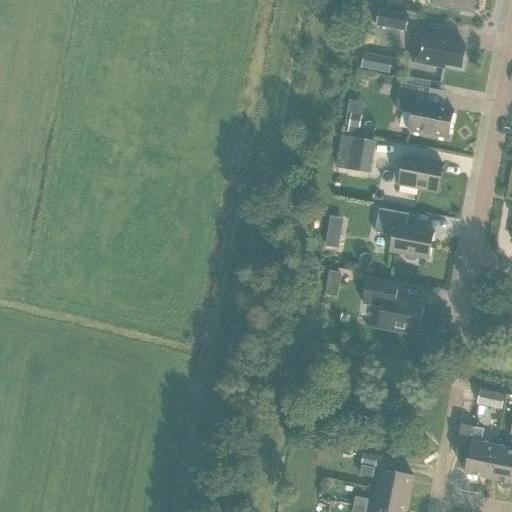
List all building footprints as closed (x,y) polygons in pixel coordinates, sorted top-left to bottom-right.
[(472,13),(474,0),(433,0),(433,5),(472,13)] [(406,31),(409,15),(379,9),(376,26),(406,31)] [(461,68),(466,46),(449,43),(450,40),(418,33),(412,62),(444,68),(445,65),(461,68)] [(393,59),(365,53),(362,68),(390,74),(393,59)] [(448,138),(453,110),(426,105),(429,89),(402,84),(397,110),(413,113),(409,131),(448,138)] [(371,174),(377,142),(341,136),(335,167),(371,174)] [(438,192),(443,164),(405,156),(399,185),(438,192)] [(422,258),(429,259),(434,233),(406,227),(408,214),(380,209),(375,232),(393,236),(390,251),(400,253),(405,262),(414,263),(422,258)] [(340,246),(343,217),(331,216),(327,245),(340,246)] [(327,292),(339,294),(342,271),(329,270),(327,292)] [(423,305),(396,300),(399,284),(368,278),(363,304),(381,307),(377,329),(418,336),(424,303),(423,303),(423,305)] [(505,395),(480,390),(477,405),(502,410),(505,395)] [(489,479),(495,446),(479,443),(480,439),(482,440),(484,429),(462,425),(455,455),(468,458),(465,474),(489,479)] [(511,483),(511,425),(510,435),(511,434),(511,439),(511,445),(511,449),(495,446),(489,479),(511,483)] [(360,475),(373,477),(377,456),(365,453),(360,475)] [(377,489),(410,496),(414,476),(381,469),(377,489)] [(383,511),(406,511),(410,496),(377,489),(372,510),(383,511)] [(354,506),(367,509),(368,500),(356,497),(354,506)]
